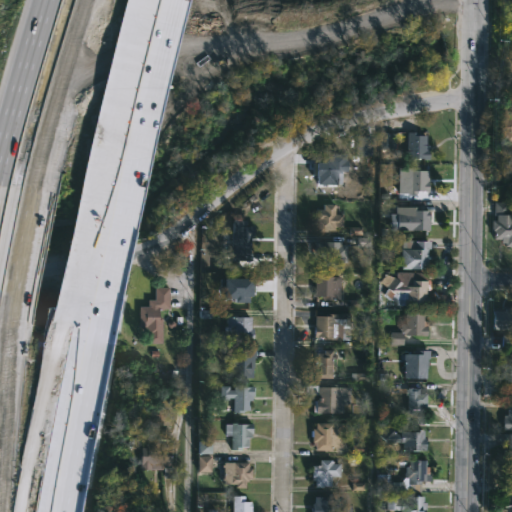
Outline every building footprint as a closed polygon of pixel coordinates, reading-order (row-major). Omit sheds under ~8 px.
[(511,143),(501,145),(498,119),(510,118),(510,115),(511,114),(511,143)] [(418,132),(418,135),(425,135),(425,145),(428,145),(429,149),(428,159),(405,160),(407,132),(418,132)] [(394,133),(380,133),(381,149),(395,149),(394,133)] [(370,156),(371,136),(355,136),(355,156),(370,156)] [(344,154),(344,161),(346,161),(346,172),(339,172),(339,174),(336,174),(336,186),(316,185),(316,177),(312,175),(312,167),(315,167),(315,163),(324,163),(324,161),(326,161),(326,154),(344,154)] [(418,167),(418,170),(429,169),(429,191),(418,191),(418,193),(415,193),(415,195),(409,195),(408,191),(401,191),(401,180),(395,180),(395,167),(418,167)] [(507,202),(507,215),(511,215),(511,247),(504,247),(504,243),(500,243),(500,239),(492,239),(491,220),(495,220),(495,216),(493,216),(493,202),(507,202)] [(334,204),(334,214),(341,214),(341,227),(333,228),(333,230),(326,230),(326,232),(318,232),(318,221),(315,221),(315,209),(322,209),(322,204),(334,204)] [(417,207),(416,211),(430,212),(429,231),(389,230),(389,214),(395,214),(395,207),(417,207)] [(252,222),(251,262),(231,261),(231,245),(236,245),(236,233),(230,233),(230,222),(252,222)] [(429,247),(429,249),(427,249),(426,257),(429,257),(429,260),(427,260),(427,270),(400,269),(401,240),(430,242),(429,247)] [(345,245),(345,263),(339,263),(339,269),(328,269),(328,266),(321,266),(322,257),(319,257),(319,250),(313,250),(314,241),(340,242),(339,245),(345,245)] [(426,273),(425,297),(427,297),(426,306),(396,306),(396,304),(382,294),(387,288),(378,281),(383,274),(395,279),(395,272),(426,273)] [(339,277),(339,300),(322,300),(322,296),(313,296),(313,277),(339,277)] [(159,309),(159,317),(162,317),(162,343),(148,343),(148,336),(143,336),(143,330),(138,330),(139,306),(148,306),(148,299),(154,299),(155,287),(170,287),(169,309),(159,309)] [(511,309),(511,330),(492,330),(492,310),(504,311),(504,309),(511,309)] [(348,314),(348,340),(324,340),(324,338),(313,338),(313,316),(348,314)] [(426,323),(426,336),(402,336),(402,345),(389,345),(389,332),(399,332),(399,324),(404,324),(404,314),(423,315),(423,321),(426,323)] [(251,326),(251,327),(253,327),(253,338),(251,338),(251,340),(242,339),(242,342),(231,342),(231,338),(224,338),(226,316),(251,317),(251,326)] [(255,349),(253,367),(252,367),(252,377),(229,376),(229,352),(241,352),(241,349),(255,349)] [(324,378),(315,378),(315,354),(322,354),(322,351),(332,351),(331,378),(324,378)] [(426,362),(425,379),(402,379),(402,354),(412,354),(412,351),(428,351),(428,359),(426,359),(426,362)] [(511,372),(511,396),(510,396),(511,385),(503,385),(503,372),(511,372)] [(229,386),(229,389),(234,389),(234,386),(255,387),(255,395),(253,395),(253,400),(251,400),(251,410),(243,410),(243,412),(234,412),(234,398),(220,399),(220,386),(229,386)] [(342,402),(342,414),(314,414),(314,411),(312,411),(312,401),(316,400),(316,387),(342,387),(342,402)] [(418,388),(417,394),(425,394),(425,409),(421,409),(421,416),(405,415),(406,393),(404,393),(404,390),(406,390),(406,388),(418,388)] [(511,405),(511,429),(502,429),(502,414),(506,414),(506,405),(511,405)] [(238,422),(252,424),(251,437),(248,437),(248,446),(241,446),(241,448),(230,448),(230,434),(225,434),(225,423),(238,422)] [(344,424),(343,448),(333,447),(333,451),(314,450),(314,446),(311,446),(311,437),(309,437),(309,431),(311,431),(311,429),(314,429),(314,423),(344,424)] [(388,425),(396,433),(400,433),(400,431),(414,431),(414,429),(417,429),(424,430),(424,437),(426,437),(426,450),(403,450),(403,442),(385,444),(385,441),(379,435),(388,425)] [(511,432),(511,459),(502,459),(502,449),(506,449),(506,440),(493,440),(493,433),(511,432)] [(197,437),(197,453),(211,454),(211,437),(197,437)] [(159,441),(158,445),(170,446),(169,467),(177,467),(176,478),(162,478),(163,469),(142,469),(142,462),(140,462),(140,452),(145,452),(144,443),(146,443),(146,441),(159,441)] [(211,456),(197,456),(197,472),(211,472),(211,456)] [(330,460),(330,462),(332,462),(332,464),(339,464),(339,477),(330,477),(330,487),(314,488),(314,481),(311,481),(310,466),(318,466),(318,460),(330,460)] [(424,460),(424,467),(427,467),(427,474),(429,474),(429,482),(419,482),(419,485),(406,485),(406,479),(403,479),(403,466),(407,466),(407,461),(424,460)] [(249,461),(248,467),(253,468),(252,477),(249,477),(249,481),(246,481),(245,486),(232,486),(232,483),(224,483),(224,480),(221,480),(222,475),(224,475),(224,467),(222,467),(224,461),(249,461)] [(511,489),(507,483),(507,472),(502,472),(502,462),(511,462),(511,489)] [(389,474),(389,482),(406,481),(406,491),(375,491),(375,482),(377,482),(377,474),(389,474)] [(511,511),(511,494),(504,495),(502,511),(511,511)] [(245,495),(245,500),(252,500),(252,511),(253,511),(233,511),(233,495),(245,495)] [(322,497),(322,501),(335,501),(335,507),(337,507),(337,511),(341,511),(341,507),(350,507),(350,511),(310,511),(310,508),(311,508),(311,504),(313,504),(313,497),(322,497)] [(422,497),(422,503),(425,503),(424,511),(400,511),(385,511),(385,498),(397,498),(397,503),(405,503),(405,497),(422,497)]
